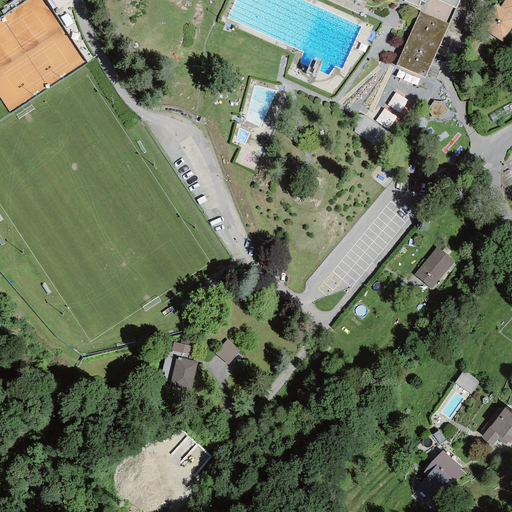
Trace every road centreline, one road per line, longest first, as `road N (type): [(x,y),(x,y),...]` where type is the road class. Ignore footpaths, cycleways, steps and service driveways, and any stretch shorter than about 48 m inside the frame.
road 1 (unclassified): [(326,322),(257,270),(192,144),(119,89),(78,0)]
road 2 (residential): [(173,511),(326,322)]
road 3 (residential): [(326,322),(460,167),(488,154)]
road 4 (residential): [(478,0),(448,81),(488,154)]
